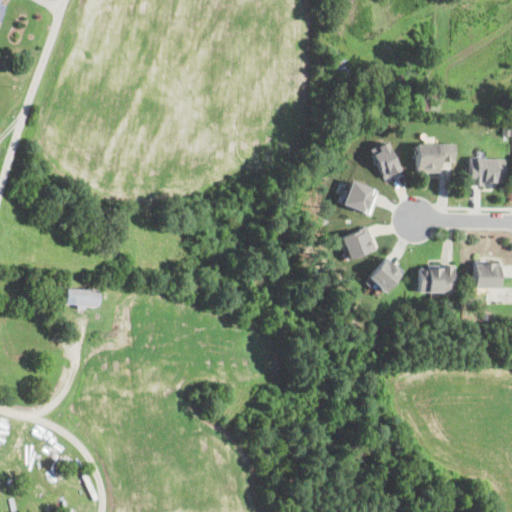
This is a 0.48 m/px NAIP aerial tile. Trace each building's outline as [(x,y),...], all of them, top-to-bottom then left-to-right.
[(348,73),(335,75),(333,61),(347,59),(348,73)] [(439,89),(438,114),(422,113),(423,93),(425,91),(427,88),(439,89)] [(510,126),(509,135),(502,135),(502,126),(510,126)] [(370,148),(385,178),(403,170),(388,140),(370,148)] [(416,172),(415,143),(453,143),(453,162),(440,162),(440,171),(416,172)] [(495,159),(495,157),(505,158),(504,182),(482,181),(482,185),(468,184),(469,156),(475,156),(475,158),(495,159)] [(353,180),(376,190),(368,213),(344,203),(353,180)] [(343,236),(352,258),(375,249),(366,226),(343,236)] [(385,262),(387,260),(395,267),(394,268),(400,273),(384,291),(381,291),(378,288),(378,286),(367,277),(382,259),(385,262)] [(498,287),(473,287),(474,260),(486,260),(486,263),(499,263),(498,287)] [(454,265),(453,292),(418,291),(419,267),(427,268),(427,264),(454,265)] [(97,290),(97,307),(65,305),(66,288),(97,290)] [(343,310),(338,312),(335,307),(341,304),(343,310)]
